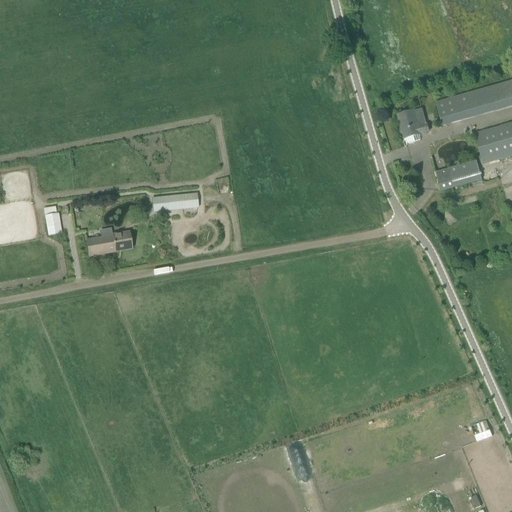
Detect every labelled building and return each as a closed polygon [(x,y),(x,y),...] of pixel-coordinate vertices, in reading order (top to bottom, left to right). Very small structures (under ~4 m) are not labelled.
[(435,102),(442,127),(511,107),(511,82),(511,81),(435,102)] [(404,139),(405,139),(406,144),(415,142),(413,136),(428,132),(422,109),(398,116),(401,128),(400,130),(402,135),(403,136),(404,139)] [(511,123),(475,134),(483,165),(511,156),(511,123)] [(435,173),(440,191),(482,180),(476,161),(449,168),(449,169),(435,173)] [(226,178),(216,180),(218,193),(228,191),(226,178)] [(152,199),(154,214),(198,209),(196,194),(152,199)] [(44,216),(48,237),(61,235),(58,214),(56,214),(55,208),(44,209),(45,216),(44,216)] [(85,240),(88,257),(132,250),(129,233),(85,240)] [(454,398),(283,454),(302,511),(407,511),(478,489),(469,461),(475,459),(454,398)] [(476,443),(492,437),(485,421),(470,426),(476,443)]
